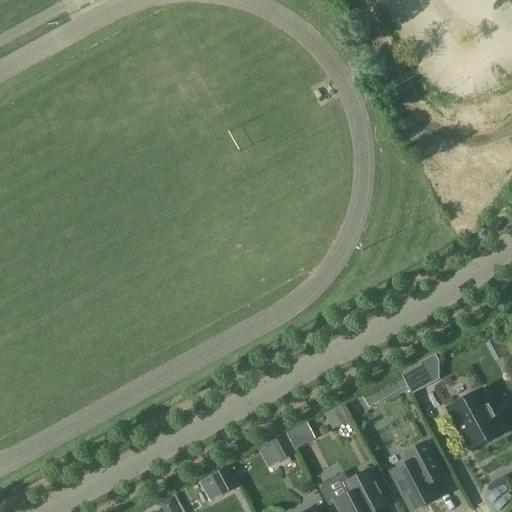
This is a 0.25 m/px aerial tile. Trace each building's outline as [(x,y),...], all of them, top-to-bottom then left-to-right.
[(436,352),(423,359),(401,371),(413,393),(435,381),(439,378),(439,359),(436,352)] [(472,449),(503,432),(494,417),(496,416),(482,389),(446,408),(456,425),(458,424),(472,449)] [(271,463),(293,455),(286,437),(264,445),(271,463)] [(433,482),(445,476),(427,442),(404,454),(408,462),(391,472),(411,511),(440,497),(433,482)] [(226,466),(211,474),(221,495),(237,486),(226,466)] [(375,511),(376,511),(388,505),(369,469),(349,480),(344,471),(319,485),(330,505),(335,503),(340,511),(375,511)]
